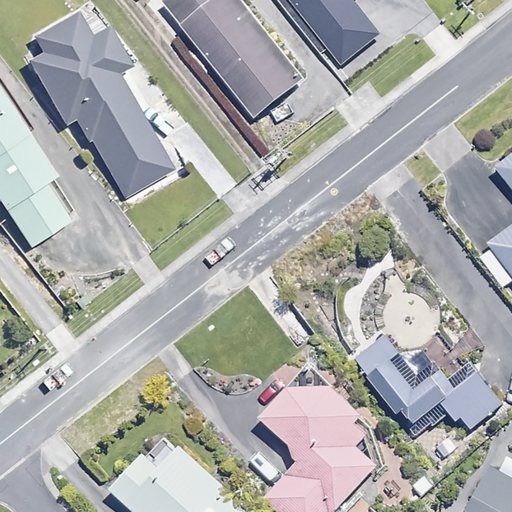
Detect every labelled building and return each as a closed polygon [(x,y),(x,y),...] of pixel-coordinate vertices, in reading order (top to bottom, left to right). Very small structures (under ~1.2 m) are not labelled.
[(166,0),(256,116),(303,80),(241,0),(166,0)] [(294,0),(345,64),(380,36),(351,0),(294,0)] [(89,38),(75,14),(33,39),(42,52),(29,60),(66,123),(77,117),(126,199),(173,170),(117,76),(131,67),(107,27),(89,38)] [(55,176),(0,92),(0,204),(28,247),(68,220),(44,183),(55,176)] [(511,155),(494,169),(511,194),(511,227),(494,240),(496,242),(487,248),(488,250),(480,256),(507,293),(511,288),(511,155)] [(456,389),(439,367),(421,380),(387,334),(357,357),(418,439),(455,411),(470,430),(502,404),(476,373),(456,389)] [(361,412),(311,365),(261,417),(303,457),(264,498),(279,511),(333,511),(377,466),(356,446),(368,434),(354,420),(361,412)] [(252,511),(171,436),(150,458),(144,452),(111,488),(137,511),(252,511)] [(511,511),(511,479),(490,468),(471,497),(470,511),(511,511)]
